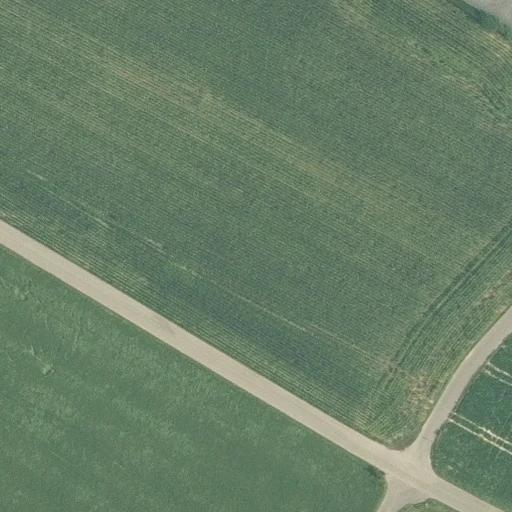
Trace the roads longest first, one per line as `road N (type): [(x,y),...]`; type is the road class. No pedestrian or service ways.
road 1 (unclassified): [(475,511),(0,232)]
road 2 (track): [(388,511),(465,376),(511,319)]
